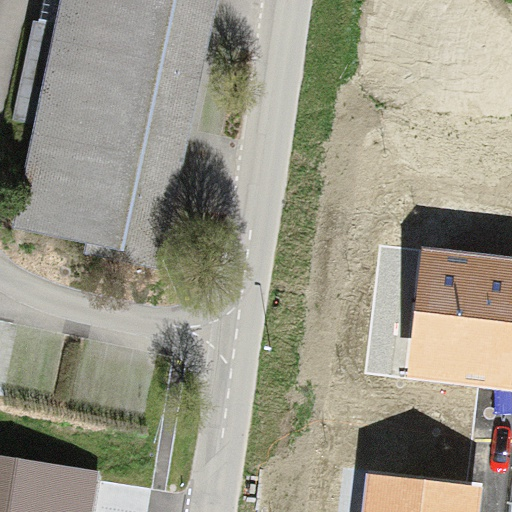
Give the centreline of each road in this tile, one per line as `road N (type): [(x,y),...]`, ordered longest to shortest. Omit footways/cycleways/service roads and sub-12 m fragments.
road 1 (unclassified): [(291,0),(237,343)]
road 2 (unclassified): [(237,343),(66,305),(0,271)]
road 3 (unclassified): [(237,343),(212,511)]
